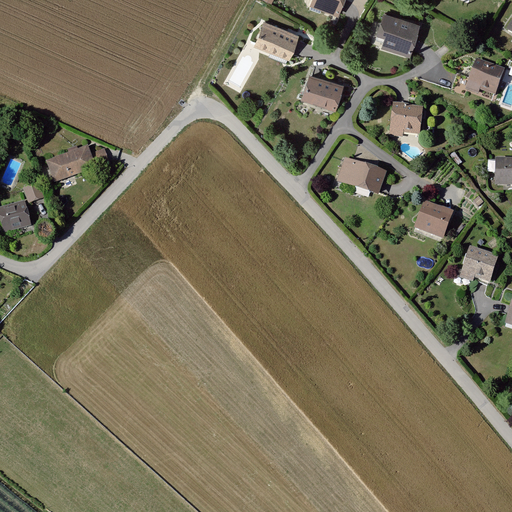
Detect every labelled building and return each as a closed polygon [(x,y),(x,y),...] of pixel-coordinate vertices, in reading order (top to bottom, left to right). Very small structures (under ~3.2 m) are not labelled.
[(345,0),(312,0),(309,8),(339,19),(345,0)] [(406,15),(383,9),(376,34),(386,37),(384,46),(414,54),(420,32),(403,27),(406,15)] [(301,36),(261,19),(251,44),(291,60),(301,36)] [(506,71),(475,59),(463,91),(495,102),(506,71)] [(346,86),(312,72),(301,98),(336,112),(346,86)] [(426,107),(394,104),(391,135),(423,138),(426,107)] [(88,146),(46,162),(54,182),(96,166),(88,146)] [(388,173),(344,159),(336,184),(379,199),(388,173)] [(511,160),(494,161),(495,187),(511,186),(511,160)] [(39,185),(23,190),(28,204),(43,199),(39,185)] [(26,201),(0,206),(0,219),(3,233),(32,226),(26,201)] [(456,213),(425,201),(413,231),(445,243),(456,213)] [(502,257),(470,247),(461,279),(493,289),(502,257)]
